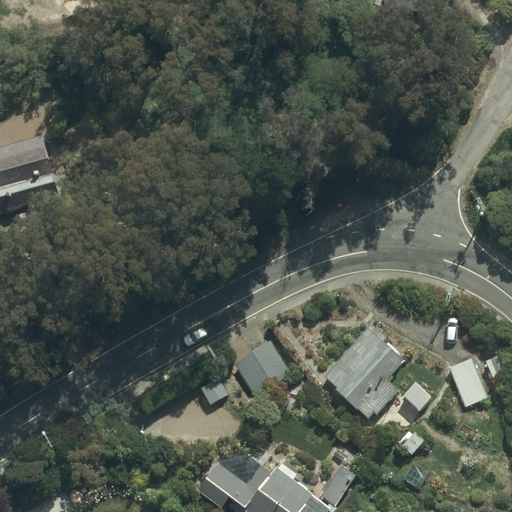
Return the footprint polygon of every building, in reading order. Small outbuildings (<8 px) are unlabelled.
[(46,139),(0,150),(0,215),(32,208),(36,224),(78,214),(69,176),(56,179),(46,139)] [(404,363),(370,330),(327,374),(339,386),(337,388),(360,410),(362,408),(370,416),(376,410),(378,412),(400,389),(389,378),(404,363)] [(273,342),(235,367),(255,397),(293,372),(273,342)] [(473,362),(450,371),(466,412),(489,402),(473,362)] [(331,511),(278,476),(274,481),(259,470),(246,488),(220,470),(200,498),(219,511),(331,511)] [(342,475),(322,501),(336,511),(338,511),(358,487),(342,475)]
